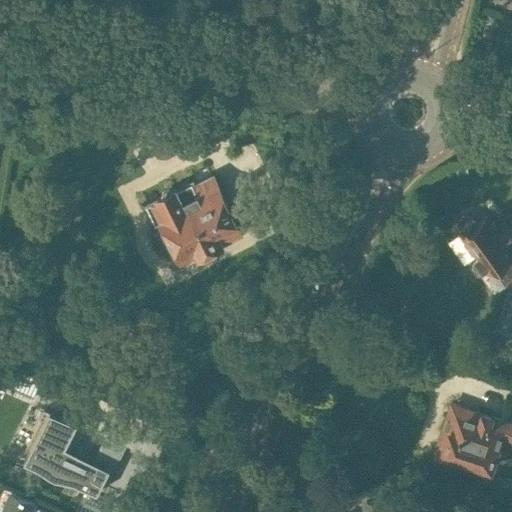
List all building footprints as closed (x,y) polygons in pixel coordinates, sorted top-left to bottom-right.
[(511,0),(485,0),(484,5),(511,11),(511,0)] [(194,178),(147,202),(157,222),(163,219),(184,259),(242,230),(212,172),(195,181),(194,178)] [(490,212),(478,221),(475,216),(473,214),(472,213),(470,213),(468,213),(466,213),(464,213),(463,214),(461,215),(460,217),(459,218),(458,221),(458,223),(458,225),(459,226),(479,254),(475,257),(474,262),(478,268),(483,270),(487,267),(489,270),(483,275),(495,292),(511,280),(511,242),(510,240),(511,237),(511,228),(505,218),(498,223),(490,212)] [(390,304),(385,300),(379,300),(374,306),(375,312),(381,316),(387,316),(391,310),(390,304)] [(511,315),(501,312),(495,327),(511,332),(511,315)] [(507,361),(504,355),(497,353),(491,355),(488,363),(491,369),(499,372),(504,369),(507,361)] [(0,382),(7,386),(8,384),(34,395),(42,377),(16,366),(17,363),(0,355),(0,382)] [(120,406),(95,457),(111,465),(124,439),(132,444),(145,418),(120,406)] [(100,461),(66,444),(78,421),(45,407),(40,417),(42,418),(43,415),(47,417),(26,459),(98,491),(108,472),(97,466),(100,461)] [(457,412),(444,451),(490,467),(501,435),(511,438),(511,421),(476,410),(474,417),(457,412)] [(0,511),(26,511),(31,502),(5,491),(0,502),(0,511)] [(390,511),(392,508),(365,499),(360,511),(390,511)]
